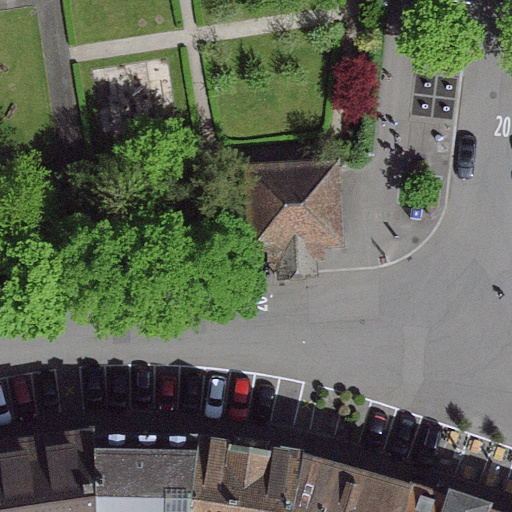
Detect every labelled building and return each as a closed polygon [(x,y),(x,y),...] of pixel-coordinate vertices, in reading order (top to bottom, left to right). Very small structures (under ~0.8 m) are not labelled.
[(339,164),(248,168),(251,230),(251,249),(270,248),(271,259),(285,258),(285,273),(297,272),(311,272),(311,256),(324,256),(324,244),(342,243),(340,192),(339,165),(339,164)] [(0,511),(93,511),(93,442),(0,454),(0,511)] [(185,511),(193,444),(93,442),(93,511),(185,511)] [(286,511),(297,462),(193,444),(185,511),(286,511)] [(398,511),(404,494),(405,493),(339,473),(297,462),(286,511),(398,511)] [(457,511),(404,494),(398,511),(457,511)]
